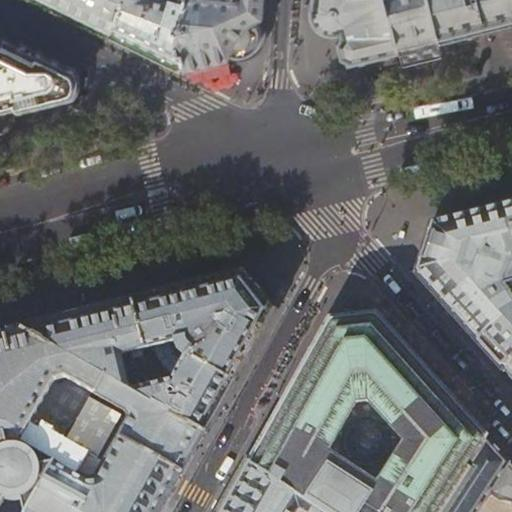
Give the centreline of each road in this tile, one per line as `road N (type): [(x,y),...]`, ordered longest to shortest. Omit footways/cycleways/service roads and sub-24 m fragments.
road 1 (residential): [(278,164),(197,106),(0,7)]
road 2 (primary): [(0,231),(278,164)]
road 3 (residential): [(310,287),(185,511)]
road 4 (tertiary): [(511,420),(340,232)]
road 5 (primary): [(511,111),(278,164)]
road 6 (residential): [(278,164),(284,0)]
